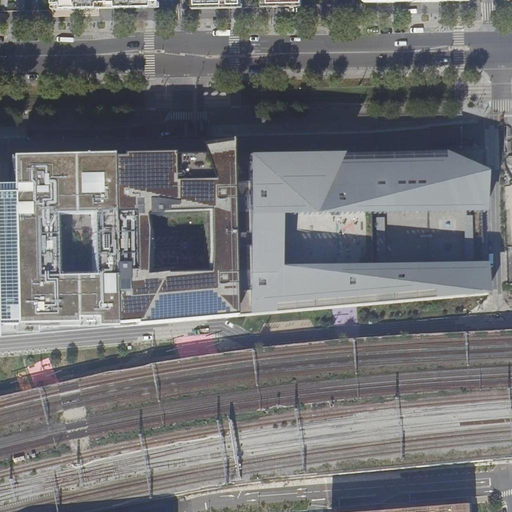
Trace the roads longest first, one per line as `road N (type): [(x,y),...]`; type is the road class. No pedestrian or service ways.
road 1 (primary): [(181,54),(494,48)]
road 2 (residential): [(494,48),(501,96),(494,314)]
road 3 (primary): [(0,59),(181,54)]
